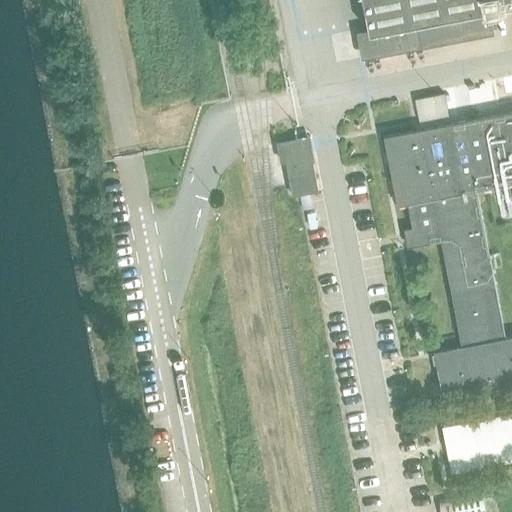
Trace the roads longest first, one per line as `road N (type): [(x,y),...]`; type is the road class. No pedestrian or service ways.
road 1 (unknown): [(304,0),(324,90),(511,54)]
road 2 (unclassified): [(198,511),(147,252)]
road 3 (unclassified): [(147,252),(98,0)]
road 4 (unclassified): [(147,252),(190,211),(220,137),(245,118),(290,103)]
